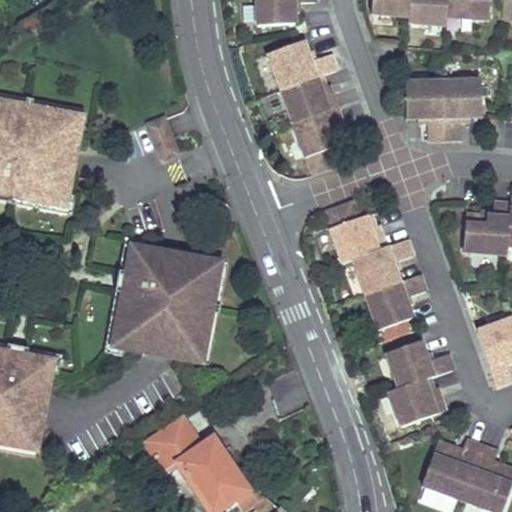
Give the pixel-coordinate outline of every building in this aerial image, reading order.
[(318,0),(259,0),(261,28),(298,26),(297,4),(319,3),(318,0)] [(373,0),(371,16),(409,18),(409,19),(411,0),(373,0)] [(411,0),(409,19),(409,18),(408,24),(446,28),(446,19),(447,0),(411,0)] [(447,0),(446,19),(489,23),(490,0),(447,0)] [(305,42),(272,54),(284,90),(322,77),(324,77),(339,71),(333,55),(312,63),(305,42)] [(322,77),(284,90),(296,124),(340,108),(335,93),(330,95),(324,77),(322,77)] [(482,85),(444,86),(445,143),(461,143),(461,121),(482,121),(482,85)] [(444,86),(406,87),(407,122),(428,122),(428,144),(445,143),(444,86)] [(0,99),(0,105),(20,110),(19,114),(24,115),(26,104),(0,99)] [(0,196),(9,198),(17,199),(17,203),(39,206),(39,204),(66,208),(68,199),(71,179),(65,177),(73,136),(73,135),(64,133),(65,126),(59,117),(36,112),(35,117),(31,116),(24,115),(19,114),(20,110),(0,105),(0,196)] [(32,106),(31,116),(35,117),(36,112),(59,117),(65,126),(64,133),(73,135),(73,136),(79,138),(84,115),(32,106)] [(345,124),(340,108),(296,124),(308,159),(348,144),(341,125),(345,124)] [(164,122),(149,127),(162,164),(177,158),(164,122)] [(189,188),(177,192),(186,218),(198,214),(189,188)] [(17,199),(9,198),(7,207),(71,219),(75,200),(68,199),(66,208),(39,204),(39,206),(17,203),(17,199)] [(353,202),(325,212),(331,230),(359,220),(353,202)] [(506,257),(507,249),(508,248),(507,248),(511,206),(510,206),(494,204),(492,219),(466,216),(462,253),(506,257)] [(377,236),(371,216),(359,220),(331,230),(343,265),(353,262),(353,261),(387,249),(382,234),(377,236)] [(143,245),(125,241),(118,278),(127,280),(129,271),(126,270),(128,256),(136,250),(142,252),(143,245)] [(407,242),(387,249),(353,261),(353,262),(365,296),(399,284),(392,265),(413,258),(407,242)] [(202,274),(205,263),(142,252),(136,250),(128,256),(126,270),(129,271),(127,280),(124,294),(123,302),(120,302),(116,323),(119,324),(113,351),(122,352),(143,357),(144,350),(185,357),(186,358),(188,349),(196,350),(205,345),(210,321),(205,321),(206,316),(207,310),(208,305),(213,306),(217,282),(211,276),(202,274)] [(226,268),(205,263),(202,274),(211,276),(217,282),(213,306),(208,305),(207,310),(217,311),(226,268)] [(399,284),(365,296),(378,332),(412,320),(404,300),(425,293),(419,277),(399,284)] [(123,302),(124,294),(115,292),(103,356),(121,360),(122,352),(113,351),(119,324),(116,323),(120,302),(123,302)] [(216,318),(206,316),(205,321),(210,321),(205,345),(196,350),(188,349),(186,358),(185,357),(184,365),(207,369),(216,318)] [(511,323),(477,335),(496,389),(511,383),(505,364),(511,360),(511,323)] [(420,342),(386,355),(399,390),(429,379),(429,380),(453,371),(448,355),(427,363),(420,342)] [(0,356),(8,359),(10,350),(0,347),(0,356)] [(60,359),(23,352),(22,361),(31,362),(31,360),(46,363),(51,370),(50,375),(57,377),(60,359)] [(0,447),(19,451),(26,446),(28,436),(39,439),(50,375),(51,370),(46,363),(31,360),(31,362),(22,361),(8,359),(0,356),(0,447)] [(429,380),(429,379),(399,390),(389,393),(402,428),(445,412),(440,397),(436,398),(429,380)] [(142,444),(152,459),(181,439),(191,432),(181,417),(142,444)] [(200,446),(191,432),(181,439),(190,453),(200,446)] [(39,439),(28,436),(26,446),(19,451),(0,447),(0,453),(35,460),(39,439)] [(190,453),(181,439),(152,459),(162,473),(165,471),(192,511),(218,511),(233,502),(238,511),(239,511),(246,511),(252,508),(263,501),(255,487),(248,491),(212,438),(200,446),(190,453)] [(481,447),(466,441),(460,457),(455,454),(456,450),(437,443),(421,486),(461,501),(481,447)] [(497,453),(481,447),(461,501),(490,511),(502,511),(511,485),(511,470),(498,466),(496,470),(491,468),(497,453)] [(259,511),(268,504),(265,500),(263,501),(252,508),(255,511),(259,511)] [(233,502),(218,511),(236,511),(238,511),(233,502)]
